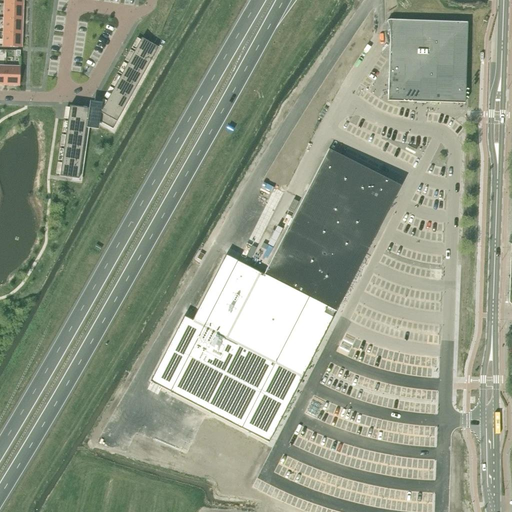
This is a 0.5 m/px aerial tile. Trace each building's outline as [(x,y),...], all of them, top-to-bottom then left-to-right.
[(4,4),(4,18),(22,19),(23,5),(4,4)] [(4,18),(3,32),(22,33),(22,19),(4,18)] [(388,20),(386,21),(387,22),(390,22),(387,101),(464,104),(467,23),(390,20),(388,20)] [(3,32),(3,47),(21,47),(22,33),(3,32)] [(141,39),(96,120),(113,129),(158,48),(141,39)] [(5,66),(5,85),(19,86),(20,67),(5,66)] [(70,106),(60,177),(78,179),(88,109),(70,106)] [(336,312),(400,187),(328,150),(263,275),(336,312)] [(204,254),(199,251),(196,258),(200,260),(204,254)] [(268,443),(336,312),(263,275),(226,255),(192,321),(184,317),(149,383),(268,443)]
